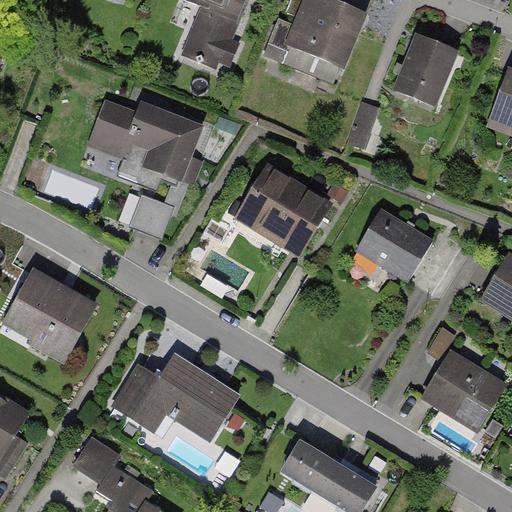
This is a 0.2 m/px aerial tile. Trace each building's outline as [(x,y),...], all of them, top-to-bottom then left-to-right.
[(249,0),(182,0),(182,1),(204,10),(185,56),(215,68),(218,62),(231,67),(239,46),(232,44),(249,0)] [(365,19),(320,0),(296,0),(290,15),(300,19),(296,28),(282,22),(267,58),(335,87),(365,19)] [(460,55),(416,38),(395,93),(439,109),(460,55)] [(511,75),(490,127),(511,136),(511,75)] [(351,143),(368,149),(382,107),(365,102),(351,143)] [(209,131),(151,110),(140,140),(100,125),(91,149),(128,162),(125,171),(186,193),(209,131)] [(339,208),(272,169),(238,227),(305,266),(339,208)] [(145,192),(131,224),(164,239),(179,206),(145,192)] [(439,241),(386,213),(362,258),(414,286),(439,241)] [(511,257),(486,302),(511,316),(511,257)] [(102,308),(36,273),(7,326),(72,362),(102,308)] [(511,392),(511,386),(454,353),(426,399),(487,435),(511,392)] [(238,400),(177,360),(161,385),(140,372),(117,408),(155,433),(167,414),(211,442),(238,400)] [(35,417),(0,394),(0,465),(2,467),(35,417)] [(372,511),(386,489),(308,444),(287,480),(341,511),(372,511)] [(104,487),(99,495),(117,507),(113,511),(157,511),(149,507),(155,497),(112,469),(118,460),(95,445),(78,470),(104,487)]
